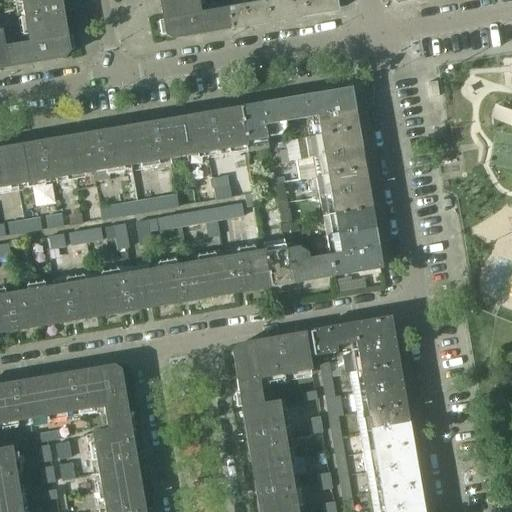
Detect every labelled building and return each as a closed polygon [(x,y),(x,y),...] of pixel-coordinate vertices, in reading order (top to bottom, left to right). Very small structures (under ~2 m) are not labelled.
[(57,0),(19,0),(27,42),(63,36),(57,0)] [(196,0),(158,0),(162,21),(199,15),(196,0)] [(333,7),(332,0),(282,0),(262,4),(265,24),(329,14),(333,7)] [(265,24),(262,4),(225,10),(228,30),(265,24)] [(228,30),(225,10),(199,15),(162,21),(164,36),(171,40),(228,30)] [(22,46),(2,49),(5,69),(62,59),(66,53),(63,36),(27,42),(28,45),(22,46)] [(435,83),(426,84),(428,98),(437,97),(435,83)] [(351,111),(348,91),(300,100),(304,120),(351,111)] [(304,121),(304,120),(300,100),(238,110),(244,147),(264,144),(264,139),(285,135),(283,125),(304,121)] [(238,110),(181,120),(188,157),(244,147),(238,110)] [(304,120),(304,121),(307,140),(355,131),(351,111),(304,120)] [(181,120),(124,130),(131,167),(188,157),(181,120)] [(124,130),(67,140),(73,176),(131,167),(124,130)] [(355,131),(307,140),(311,159),(358,151),(355,131)] [(67,140),(10,149),(16,186),(73,176),(67,140)] [(296,162),(293,142),(285,143),(288,163),(296,162)] [(0,151),(0,189),(16,186),(10,149),(0,151)] [(358,151),(311,159),(314,180),(362,171),(358,151)] [(271,181),(281,179),(278,166),(269,168),(271,181)] [(362,171),(314,180),(318,199),(365,190),(362,171)] [(273,186),(276,204),(284,202),(282,185),(273,186)] [(214,202),(230,199),(228,187),(212,190),(214,202)] [(365,190),(318,199),(321,219),(368,211),(365,190)] [(251,195),(243,196),(245,209),(253,207),(251,195)] [(161,211),(177,208),(175,196),(159,199),(161,211)] [(151,200),(137,202),(139,215),(153,212),(151,200)] [(121,218),(139,215),(137,202),(119,205),(121,218)] [(277,204),(280,225),(289,224),(286,203),(277,204)] [(239,206),(199,213),(202,225),(241,218),(239,206)] [(100,221),(116,219),(114,207),(98,209),(100,221)] [(80,215),(68,217),(69,226),(93,222),(91,209),(79,210),(80,215)] [(368,211),(321,219),(324,238),(372,230),(368,211)] [(194,213),(163,219),(165,231),(196,226),(194,213)] [(46,230),(62,228),(60,216),(44,218),(46,230)] [(38,219),(22,222),(25,234),(40,231),(38,219)] [(157,233),(155,220),(135,224),(138,248),(151,246),(149,234),(157,233)] [(25,234),(22,222),(6,225),(9,237),(25,234)] [(103,229),(105,242),(113,240),(115,252),(127,250),(123,226),(103,229)] [(99,230),(83,232),(85,245),(101,242),(99,230)] [(372,230),(324,238),(328,258),(375,249),(372,230)] [(83,232),(67,235),(69,247),(85,245),(83,232)] [(62,236),(46,239),(48,251),(64,248),(62,236)] [(0,246),(0,259),(9,258),(7,246),(0,246)] [(281,248),(262,251),(262,252),(268,288),(288,285),(282,253),(281,248)] [(375,249),(328,258),(331,278),(378,269),(375,249)] [(297,251),(282,253),(288,285),(331,278),(328,258),(305,262),(304,256),(297,251)] [(262,252),(206,261),(212,298),(268,288),(262,252)] [(206,261),(148,271),(155,308),(212,298),(206,261)] [(148,271),(91,280),(98,317),(155,308),(148,271)] [(91,280),(34,290),(40,327),(98,317),(91,280)] [(0,295),(0,333),(40,327),(34,290),(0,295)] [(356,346),(349,347),(350,354),(392,347),(387,320),(353,326),(356,346)] [(353,326),(307,334),(311,358),(316,357),(334,354),(334,350),(349,347),(356,346),(353,326)] [(310,372),(303,335),(278,339),(285,376),(310,372)] [(285,376),(278,339),(253,344),(259,380),(285,376)] [(259,380),(253,344),(236,346),(231,353),(233,365),(240,409),(261,405),(257,381),(259,380)] [(353,367),(344,368),(345,375),(348,375),(395,367),(392,347),(350,354),(353,367)] [(318,365),(343,511),(353,511),(335,407),(340,406),(339,397),(334,397),(328,363),(318,365)] [(395,367),(348,375),(351,394),(399,386),(395,367)] [(127,428),(120,384),(119,384),(117,372),(111,368),(96,370),(102,407),(106,432),(127,428)] [(96,370),(40,380),(46,417),(102,407),(96,370)] [(40,380),(0,386),(0,424),(46,417),(40,380)] [(399,386),(351,394),(355,414),(402,406),(399,386)] [(315,401),(314,392),(302,395),(303,403),(315,401)] [(261,405),(240,409),(250,466),(287,460),(277,403),(261,405)] [(402,406),(355,414),(358,434),(405,426),(402,406)] [(321,434),(318,418),(306,420),(309,436),(321,434)] [(46,426),(30,428),(31,435),(47,433),(46,426)] [(405,426),(358,434),(361,454),(409,445),(405,426)] [(127,428),(106,432),(90,435),(100,492),(137,486),(127,428)] [(34,444),(58,440),(56,432),(32,436),(34,444)] [(55,446),(58,462),(70,460),(67,444),(55,446)] [(409,445),(361,454),(365,473),(412,465),(409,445)] [(50,463),(47,447),(35,449),(37,465),(50,463)] [(0,449),(0,508),(19,505),(10,448),(0,449)] [(295,511),(287,460),(250,466),(257,511),(295,511)] [(58,466),(61,482),(73,480),(70,464),(58,466)] [(412,465),(365,473),(368,493),(415,485),(412,465)] [(53,484),(50,467),(38,469),(41,486),(53,484)] [(330,490),(328,474),(315,476),(318,492),(330,490)] [(415,485),(368,493),(371,511),(375,511),(419,505),(415,485)] [(141,511),(137,486),(100,492),(103,511),(141,511)] [(54,492),(30,496),(32,504),(56,500),(54,492)] [(320,505),(321,511),(328,511),(334,511),(332,503),(320,505)]
